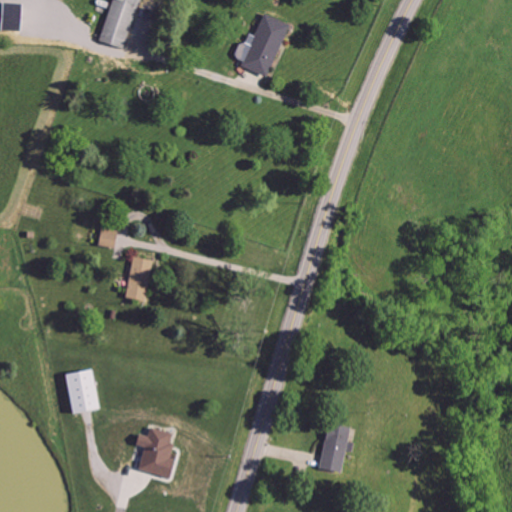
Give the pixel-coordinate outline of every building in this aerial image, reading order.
[(111,0),(99,42),(124,50),(138,0),(111,0)] [(0,32),(16,33),(17,4),(0,3),(0,32)] [(288,25),(263,15),(241,67),(266,78),(288,25)] [(98,245),(115,247),(116,229),(100,227),(98,245)] [(146,300),(151,259),(131,258),(127,298),(146,300)] [(63,373),(69,413),(97,408),(91,369),(63,373)] [(340,472),(343,451),(350,452),(351,443),(346,442),(349,427),(326,423),(319,469),(340,472)] [(137,469),(169,478),(174,459),(170,458),(173,444),(169,443),(172,433),(150,427),(147,437),(137,434),(134,444),(144,446),(137,469)]
